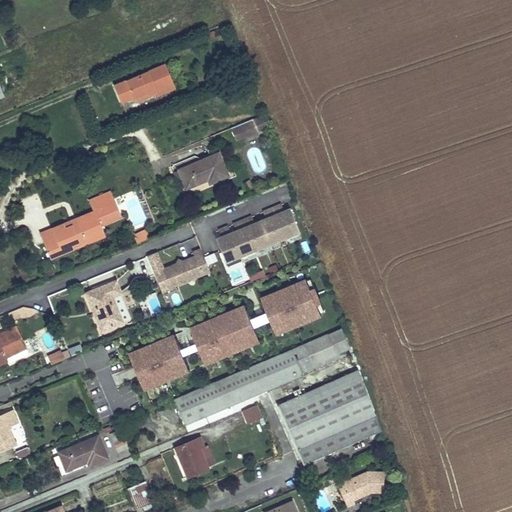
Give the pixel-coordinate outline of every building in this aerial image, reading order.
[(174,11),(140,25),(145,37),(179,22),(174,11)] [(165,64),(114,85),(119,97),(131,92),(133,97),(147,91),(146,89),(153,86),(155,90),(157,94),(175,87),(165,64)] [(230,126),(235,139),(258,129),(253,117),(230,126)] [(220,153),(185,167),(192,185),(209,178),(210,182),(229,174),(220,153)] [(185,167),(178,169),(185,188),(192,185),(185,167)] [(43,235),(52,256),(76,247),(75,243),(82,240),(80,235),(85,233),(88,242),(100,237),(97,229),(104,227),(103,224),(100,217),(120,208),(113,191),(106,194),(106,197),(103,198),(102,196),(93,200),(97,209),(77,217),(81,226),(76,227),(75,224),(67,226),(66,222),(53,227),(54,230),(43,235)] [(272,199),(256,206),(260,217),(277,210),(272,199)] [(255,203),(225,215),(248,273),(279,261),(260,217),(256,206),(255,203)] [(120,208),(100,217),(103,224),(123,216),(120,208)] [(77,217),(66,222),(67,226),(75,224),(76,227),(81,226),(77,217)] [(104,227),(97,229),(100,237),(107,235),(104,227)] [(137,234),(140,241),(151,237),(148,230),(137,234)] [(75,243),(76,247),(88,242),(85,233),(80,235),(82,240),(75,243)] [(309,240),(296,244),(301,255),(313,251),(309,240)] [(159,290),(210,273),(202,250),(163,264),(158,250),(147,254),(159,290)] [(231,269),(235,284),(248,280),(244,265),(231,269)] [(270,318),(276,333),(323,315),(318,303),(322,301),(315,284),(310,286),(307,277),(261,294),(267,310),(253,316),(256,324),(270,318)] [(116,281),(86,293),(89,302),(93,301),(100,319),(96,320),(101,330),(122,321),(111,296),(120,292),(116,281)] [(183,322),(169,327),(173,336),(169,338),(179,364),(198,356),(183,322)] [(16,327),(5,332),(7,337),(18,331),(16,327)] [(341,327),(173,398),(185,425),(302,375),(302,373),(339,357),(337,353),(349,348),(341,327)] [(0,364),(7,361),(5,357),(18,351),(17,349),(25,345),(18,331),(7,337),(5,332),(0,334),(0,364)] [(248,336),(234,341),(238,351),(251,346),(248,336)] [(60,351),(48,356),(52,364),(63,359),(60,351)] [(296,396),(278,405),(296,448),(376,413),(359,369),(303,394),(300,389),(294,391),(296,396)] [(185,377),(189,386),(200,381),(197,372),(185,377)] [(183,378),(169,384),(172,393),(186,387),(183,378)] [(241,410),(247,423),(263,417),(257,403),(241,410)] [(0,451),(15,445),(8,427),(18,422),(13,411),(0,415),(0,451)] [(376,413),(296,448),(303,463),(382,429),(376,413)] [(130,446),(122,429),(116,431),(118,435),(112,437),(118,451),(130,446)] [(98,435),(58,452),(65,471),(88,461),(89,465),(107,458),(98,435)] [(200,437),(177,446),(181,457),(180,457),(188,477),(209,467),(201,448),(204,447),(200,437)] [(25,447),(14,452),(17,458),(28,454),(25,447)] [(345,482),(345,483),(346,487),(339,490),(347,507),(355,504),(353,500),(352,498),(369,490),(371,490),(372,492),(384,491),(384,472),(368,472),(345,482)] [(146,480),(128,488),(136,508),(155,501),(146,480)] [(346,487),(345,483),(345,482),(344,480),(336,483),(339,490),(346,487)] [(352,498),(353,500),(372,492),(371,490),(369,490),(352,498)] [(294,511),(290,502),(267,511),(294,511)]
